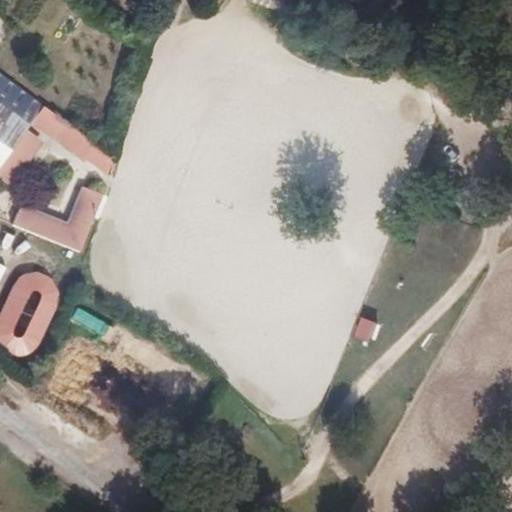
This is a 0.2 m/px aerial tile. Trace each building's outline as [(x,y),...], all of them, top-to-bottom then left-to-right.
[(37,0),(133,68),(148,46),(103,15),(81,0),(37,0)] [(264,0),(302,13),(306,0),(264,0)] [(112,176),(117,159),(10,80),(0,72),(0,178),(8,184),(38,142),(26,132),(34,121),(112,176)] [(80,253),(106,198),(90,190),(71,230),(21,207),(13,224),(80,253)] [(15,270),(0,318),(0,349),(37,362),(61,285),(15,270)]
